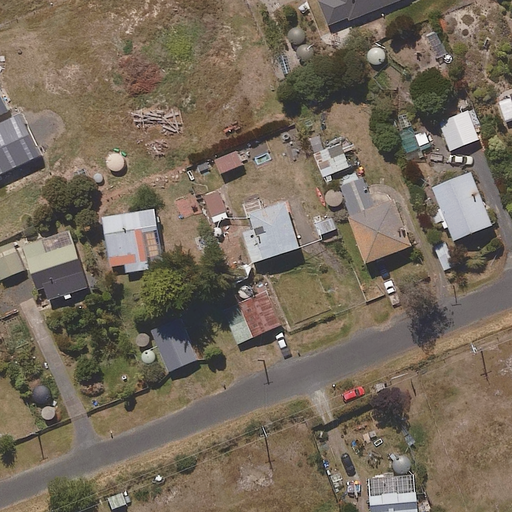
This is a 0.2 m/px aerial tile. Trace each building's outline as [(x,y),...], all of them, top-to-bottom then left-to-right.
[(326,0),(320,3),(331,30),(405,0),(326,0)] [(0,122),(11,118),(0,93),(0,122)] [(511,122),(511,100),(511,98),(500,102),(507,124),(511,122)] [(481,144),(468,113),(441,124),(453,155),(481,144)] [(351,169),(342,146),(316,156),(325,179),(351,169)] [(244,168),(239,155),(219,163),(224,177),(244,168)] [(443,212),(434,215),(439,227),(443,226),(447,234),(452,232),(459,248),(496,232),(473,177),(436,193),(443,212)] [(365,181),(343,190),(373,268),(415,251),(392,194),(373,201),(365,181)] [(228,220),(220,194),(206,199),(214,224),(228,220)] [(303,253),(289,206),(267,213),(264,203),(248,208),(256,233),(245,236),(255,268),(303,253)] [(338,231),(330,210),(314,216),(322,237),(338,231)] [(165,271),(158,214),(106,221),(112,270),(127,268),(128,276),(165,271)] [(90,292),(73,236),(27,249),(41,293),(49,291),(53,303),(90,292)] [(26,274),(14,243),(0,248),(0,280),(1,283),(26,274)] [(447,246),(437,251),(447,273),(458,268),(447,246)] [(282,329),(268,295),(241,307),(248,323),(232,330),(239,347),(282,329)] [(198,364),(181,320),(151,331),(169,375),(198,364)] [(413,511),(411,491),(365,496),(367,511),(413,511)]
